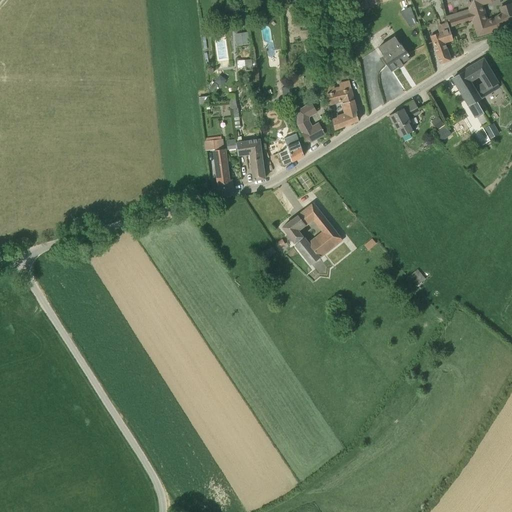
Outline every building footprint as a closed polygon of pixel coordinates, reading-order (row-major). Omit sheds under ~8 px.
[(486,20),(481,4),(490,2),(488,0),(466,0),(471,13),(465,15),(464,13),(449,18),(451,27),(473,20),(478,36),(498,30),(511,19),(511,7),(511,5),(500,8),(502,14),(491,20),(486,20)] [(417,24),(413,15),(405,20),(410,28),(417,24)] [(443,43),(452,40),(449,30),(439,33),(431,36),(441,64),(450,60),(443,43)] [(248,33),(234,35),(236,47),(249,45),(248,33)] [(382,57),(383,59),(381,60),(377,54),(369,60),(380,75),(388,69),(386,66),(388,65),(392,71),(398,67),(397,66),(408,58),(405,53),(406,53),(405,51),(404,51),(400,45),(382,57)] [(473,88),(479,99),(499,87),(483,60),(463,72),(470,83),(479,78),(482,83),(473,88)] [(288,66),(280,66),(281,82),(289,81),(288,66)] [(473,88),(470,83),(463,72),(453,77),(477,117),(483,113),(480,107),(476,101),(479,99),(473,88)] [(222,84),(227,77),(220,73),(216,80),(222,84)] [(208,88),(213,92),(218,86),(213,82),(208,88)] [(358,121),(350,89),(350,87),(335,91),(334,88),(333,84),(323,87),(329,106),(343,102),(345,113),(336,116),(337,118),(332,119),(332,121),(334,130),(358,121)] [(236,109),(234,94),(228,95),(231,110),(236,109)] [(415,102),(389,116),(401,136),(413,129),(407,119),(420,112),(415,102)] [(297,125),(306,141),(309,140),(310,142),(324,134),(318,124),(312,128),(308,121),(309,117),(317,113),(311,103),(297,111),(297,125)] [(231,110),(235,130),(241,129),(236,109),(231,110)] [(443,124),(437,117),(429,123),(435,131),(443,124)] [(458,132),(467,129),(464,121),(455,124),(458,132)] [(491,122),(482,128),(487,136),(496,130),(491,122)] [(441,142),(451,134),(445,126),(435,134),(441,142)] [(296,134),(284,139),(287,147),(282,153),(278,154),(283,167),(304,156),(299,142),(296,134)] [(250,154),(253,181),(265,179),(265,178),(264,178),(259,139),(242,142),(241,138),(236,138),(238,156),(250,154)] [(234,140),(226,141),(227,150),(236,149),(234,140)] [(214,151),(219,190),(232,187),(231,180),(227,181),(223,150),(214,151)] [(294,243),(308,261),(316,254),(319,258),(341,240),(317,209),(313,204),(282,227),(294,243)] [(366,245),(370,249),(378,242),(373,238),(366,245)] [(285,245),(281,240),(274,244),(277,250),(285,245)] [(418,268),(410,276),(418,285),(426,277),(418,268)]
